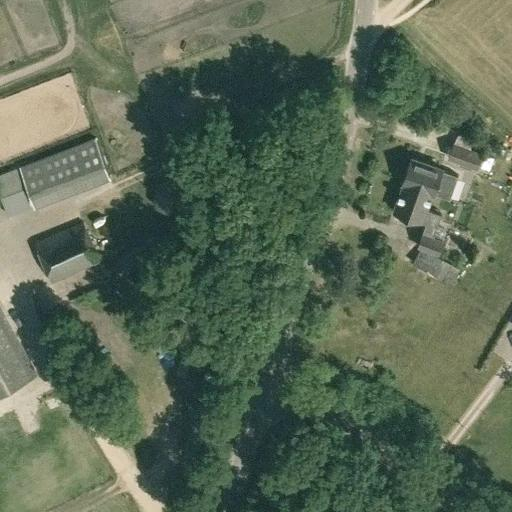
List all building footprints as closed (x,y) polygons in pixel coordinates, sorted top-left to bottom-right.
[(33,205),(109,176),(94,138),(19,167),(33,205)] [(453,141),(448,158),(478,169),(479,165),(489,169),(494,156),(484,152),(453,141)] [(426,224),(418,248),(439,255),(444,242),(433,238),(440,215),(426,211),(432,194),(433,195),(434,191),(450,197),(458,175),(442,169),(442,171),(411,160),(402,183),(403,184),(393,212),(426,224)] [(104,259),(123,256),(116,218),(97,222),(104,259)] [(82,222),(35,242),(52,282),(99,261),(82,222)] [(421,249),(413,263),(451,284),(460,269),(437,256),(421,249)] [(0,307),(0,394),(36,374),(0,307)] [(164,389),(187,395),(195,366),(172,360),(164,389)] [(294,439),(280,431),(275,440),(289,448),(294,439)]
